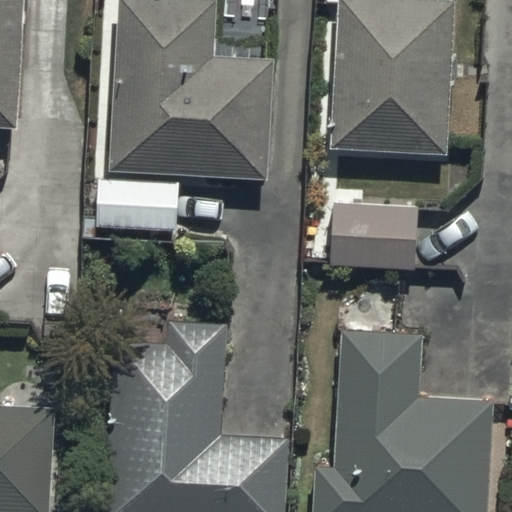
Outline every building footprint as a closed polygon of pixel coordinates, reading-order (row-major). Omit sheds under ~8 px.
[(31,0),(0,0),(0,124),(24,126),(31,0)] [(217,0),(116,0),(110,161),(268,167),(273,49),(216,47),(217,0)] [(453,0),(339,0),(332,139),(446,145),(453,0)] [(179,173),(97,169),(94,220),(177,223),(179,173)] [(418,199),(330,194),(326,257),(415,262),(418,199)] [(220,429),(224,317),(166,315),(165,337),(110,335),(104,511),(284,511),(287,431),(220,429)] [(422,327),(342,322),(334,458),(317,457),(313,511),(484,511),(491,391),(419,387),(422,327)] [(57,511),(61,410),(0,406),(0,511),(57,511)]
